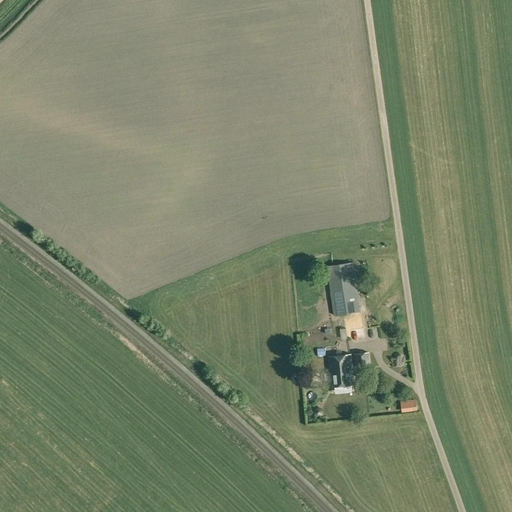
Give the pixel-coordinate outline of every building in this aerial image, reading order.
[(334,315),(360,312),(353,262),(327,266),(334,315)] [(349,337),(365,336),(364,316),(348,317),(349,337)] [(370,365),(368,352),(355,353),(356,367),(370,365)] [(329,356),(330,368),(330,372),(332,372),(334,386),(352,384),(351,370),(352,370),(351,354),(329,356)] [(368,404),(356,404),(356,418),(368,418),(368,404)]
